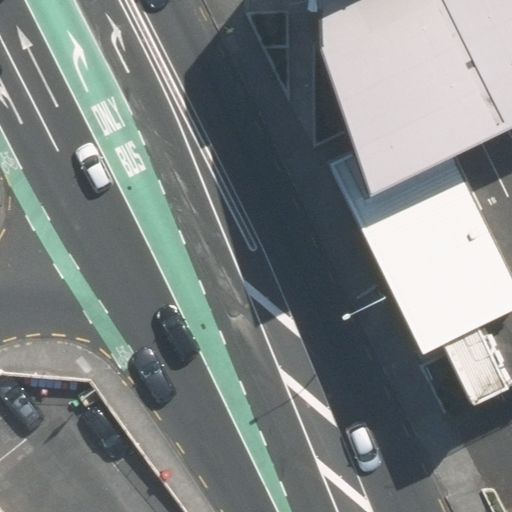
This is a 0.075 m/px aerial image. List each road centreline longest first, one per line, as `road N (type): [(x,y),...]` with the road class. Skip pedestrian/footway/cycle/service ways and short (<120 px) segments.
road 1 (primary): [(152,0),(242,188),(284,306),(297,429)]
road 2 (primary): [(131,228),(3,0)]
road 3 (primary): [(297,429),(210,338),(131,228)]
road 4 (residential): [(131,228),(0,296)]
